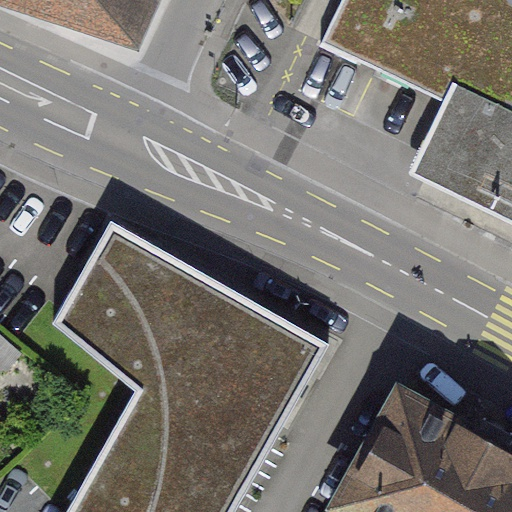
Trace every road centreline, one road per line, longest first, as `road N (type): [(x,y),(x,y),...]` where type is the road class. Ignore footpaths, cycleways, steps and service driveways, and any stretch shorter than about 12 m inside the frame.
road 1 (tertiary): [(135,136),(511,332)]
road 2 (residential): [(135,136),(201,0)]
road 3 (tertiary): [(0,72),(135,136)]
